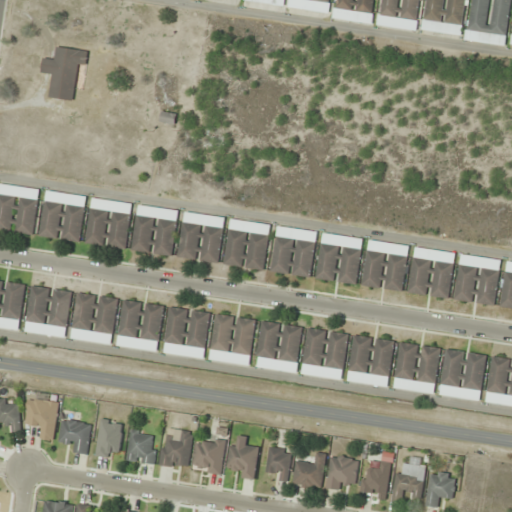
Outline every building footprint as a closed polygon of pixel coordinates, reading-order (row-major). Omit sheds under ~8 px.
[(331,0),(290,0),(289,8),(330,13),(331,0)] [(336,0),(334,19),(373,24),(375,0),(336,0)] [(417,30),(420,0),(381,0),(378,25),(417,30)] [(462,36),(466,0),(426,0),(422,30),(462,36)] [(505,46),(511,0),(470,0),(466,41),(505,46)] [(77,65),(86,66),(88,50),(56,46),(55,57),(44,56),(42,74),(52,75),(50,97),(73,100),(77,65)] [(161,122),(174,125),(177,116),(163,113),(161,122)] [(0,231),(35,235),(40,188),(0,184),(0,231)] [(40,237),(81,243),(88,197),(47,190),(40,237)] [(134,204),(92,198),(86,244),(127,250),(134,204)] [(174,256),(180,210),(138,205),(132,251),(174,256)] [(226,219),(185,213),(179,258),(220,264),(226,219)] [(272,225),(230,219),(223,264),(265,270),(272,225)] [(320,232),(277,227),(271,273),(358,284),(364,239),(320,233),(320,232)] [(363,286),(404,291),(410,246),(368,241),(363,286)] [(450,299),(456,254),(415,248),(409,293),(450,299)] [(502,260),(461,255),(454,300),(496,306),(502,260)] [(501,308),(511,309),(511,262),(506,262),(501,308)] [(0,328),(21,331),(27,283),(0,280),(0,328)] [(74,291),(32,285),(25,332),(68,338),(74,291)] [(72,338),(113,344),(120,298),(79,292),(72,338)] [(166,305),(124,300),(118,347),(160,353),(166,305)] [(206,360),(212,312),(169,307),(164,355),(206,360)] [(210,362),(251,366),(257,319),(216,314),(210,362)] [(261,321),(256,368),(298,374),(304,326),(261,321)] [(350,333),(308,328),(302,374),(344,380),(350,333)] [(354,335),(349,382),(390,387),(395,340),(354,335)] [(436,394),(442,347),(400,342),(394,389),(436,394)] [(481,401),(488,355),(447,349),(439,395),(481,401)] [(511,406),(511,358),(492,356),(486,403),(511,406)] [(0,421),(11,422),(11,431),(20,431),(20,404),(10,404),(10,398),(0,398),(0,421)] [(44,426),(43,439),(55,440),(59,401),(29,398),(27,425),(44,426)] [(87,454),(92,423),(63,419),(60,440),(70,442),(69,452),(87,454)] [(223,473),(228,429),(218,428),(217,442),(197,440),(193,470),(223,473)] [(188,469),(193,433),(177,430),(176,437),(165,435),(161,465),(188,469)] [(156,461),(156,433),(129,433),(129,461),(156,461)] [(231,444),(228,467),(238,468),(237,476),(255,479),(259,448),(249,447),(250,438),(239,436),(238,445),(231,444)] [(293,451),(271,447),(266,477),(288,480),(293,451)] [(296,461),(293,485),(322,488),(326,454),(317,453),(316,464),(296,461)] [(346,490),(347,480),(355,482),(359,460),(332,455),(327,487),(346,490)] [(377,470),(365,468),(361,493),(387,497),(393,463),(378,461),(377,470)] [(440,509),(442,499),(453,501),(457,476),(432,471),(426,506),(440,509)] [(72,511),(73,503),(45,500),(43,511),(72,511)]
